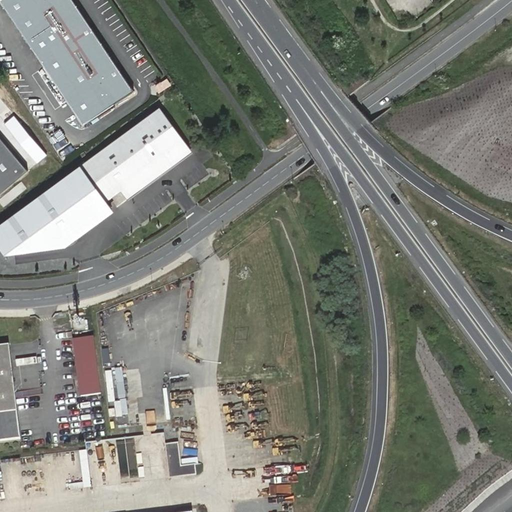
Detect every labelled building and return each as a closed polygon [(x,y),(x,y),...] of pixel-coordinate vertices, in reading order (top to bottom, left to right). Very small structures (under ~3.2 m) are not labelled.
[(72,0),(0,0),(0,1),(83,124),(133,90),(72,0)] [(160,106),(0,222),(0,241),(7,250),(65,241),(111,208),(103,197),(123,183),(130,193),(191,149),(160,106)] [(0,135),(0,192),(28,169),(0,135)] [(234,342),(247,343),(247,331),(235,330),(234,342)] [(0,440),(19,438),(8,345),(0,346),(0,440)] [(245,382),(246,400),(259,400),(259,382),(245,382)] [(181,466),(178,442),(164,444),(168,478),(196,475),(194,464),(181,466)]
